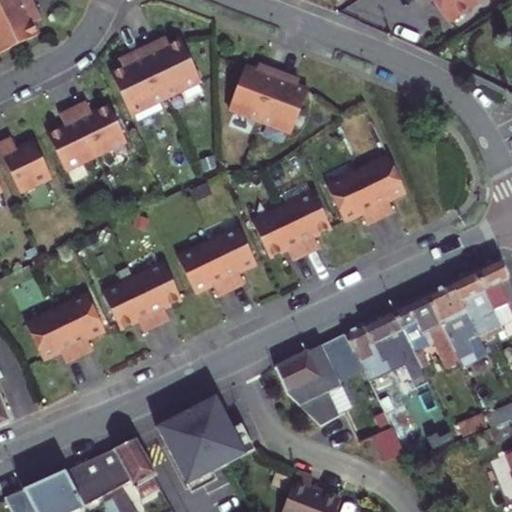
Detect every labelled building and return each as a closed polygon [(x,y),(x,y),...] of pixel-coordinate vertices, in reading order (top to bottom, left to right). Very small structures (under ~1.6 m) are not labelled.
[(14,0),(0,7),(0,47),(33,32),(28,23),(24,14),(31,10),(26,0),(14,0)] [(428,0),(443,22),(475,0),(428,0)] [(31,10),(24,14),(28,23),(36,19),(34,15),(31,10)] [(164,50),(158,53),(162,61),(172,56),(168,48),(164,50)] [(158,53),(146,58),(169,107),(203,91),(183,51),(172,56),(162,61),(158,53)] [(127,77),(116,82),(134,123),(169,107),(146,58),(134,65),(137,73),(127,77)] [(128,67),(124,69),(127,77),(137,73),(134,65),(128,67)] [(257,75),(263,77),(266,71),(262,70),(259,68),(257,75)] [(257,75),(246,70),(228,111),(259,125),(280,77),(266,71),(263,77),(257,75)] [(294,84),(280,77),(259,125),(291,138),(308,97),(298,93),(291,90),(294,84)] [(297,85),(294,84),(291,90),(298,93),(301,86),(297,85)] [(89,109),(76,116),(99,164),(130,150),(114,114),(104,119),(96,122),(89,109)] [(99,164),(76,116),(62,122),(68,135),(61,138),(51,144),(68,179),(99,164)] [(14,145),(1,151),(24,200),(54,185),(38,150),(25,156),(20,158),(14,145)] [(391,163),(359,178),(381,227),(395,220),(389,207),(398,203),(408,198),(391,163)] [(359,178),(328,192),(344,227),(353,223),(362,219),(367,233),(381,227),(359,178)] [(314,198),(284,213),(307,261),(320,255),(314,242),(322,238),(331,233),(314,198)] [(284,213),(253,227),(270,262),(277,259),(287,255),(293,267),(307,261),(284,213)] [(240,233),(209,248),(232,296),(245,290),(239,277),(247,273),(257,269),(240,233)] [(209,248),(179,262),(195,297),(205,293),(212,290),(218,302),(232,296),(209,248)] [(472,273),(490,311),(503,306),(510,321),(511,325),(511,295),(497,261),(483,268),(472,273)] [(165,268),(134,283),(158,331),(171,325),(165,312),(174,308),(182,304),(165,268)] [(459,279),(448,285),(474,338),(491,330),(497,342),(503,339),(497,327),(490,311),(472,273),(459,279)] [(134,283),(104,298),(121,333),(129,329),(138,325),(144,338),(158,331),(134,283)] [(474,338),(448,285),(434,292),(423,297),(437,326),(453,358),(468,351),(472,361),(483,356),(474,338)] [(437,326),(423,297),(406,305),(390,313),(404,342),(413,338),(437,326)] [(89,300),(58,314),(81,362),(94,356),(88,343),(97,339),(105,335),(89,300)] [(503,306),(490,311),(497,327),(510,321),(503,306)] [(404,342),(390,313),(373,321),(359,328),(375,359),(381,356),(389,373),(400,367),(411,390),(425,384),(414,361),(411,355),(404,342)] [(58,314),(27,329),(44,364),(53,360),(61,356),(67,369),(81,362),(58,314)] [(375,359),(359,328),(351,332),(342,336),(359,371),(366,385),(389,373),(381,356),(375,359)] [(340,334),(316,345),(325,362),(348,350),(342,336),(340,334)] [(419,352),(413,338),(404,342),(411,355),(419,352)] [(296,355),(273,367),(286,396),(318,425),(344,414),(337,397),(328,401),(324,392),(337,386),(316,345),(304,351),(296,355)] [(468,351),(453,358),(459,371),(484,358),(483,356),(472,361),(468,351)] [(422,357),(419,352),(411,355),(414,361),(422,357)] [(183,411),(152,426),(183,482),(243,453),(213,396),(183,411)] [(0,429),(10,426),(0,399),(0,429)] [(488,430),(511,420),(511,414),(510,410),(483,420),(488,430)] [(456,427),(460,438),(483,429),(478,417),(456,427)] [(370,436),(369,437),(381,461),(400,455),(388,430),(370,436)] [(131,436),(110,448),(131,486),(152,475),(131,436)] [(118,485),(101,452),(85,461),(71,468),(79,483),(84,481),(93,476),(103,493),(113,487),(118,485)] [(79,483),(71,468),(56,476),(71,502),(72,503),(75,509),(82,504),(75,490),(86,485),(84,481),(79,483)] [(310,477),(295,471),(277,511),(331,511),(337,499),(316,491),(305,486),(310,477)] [(21,493),(31,511),(52,511),(71,502),(56,476),(38,485),(21,493)] [(93,499),(103,493),(93,476),(84,481),(86,485),(93,499)] [(82,504),(93,499),(86,485),(75,490),(82,504)] [(31,511),(21,493),(10,499),(3,502),(8,511),(31,511)] [(71,502),(52,511),(70,511),(76,509),(75,509),(72,503),(71,502)]
